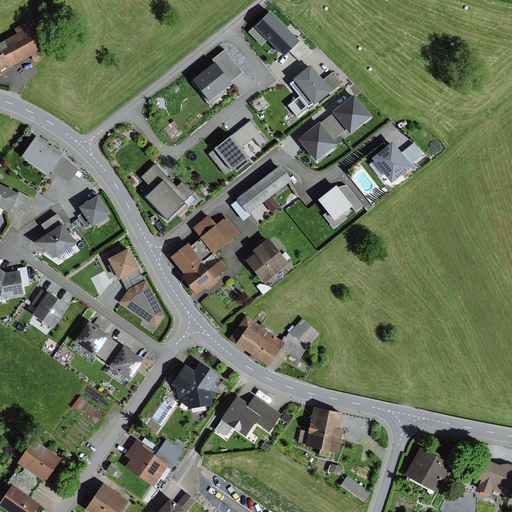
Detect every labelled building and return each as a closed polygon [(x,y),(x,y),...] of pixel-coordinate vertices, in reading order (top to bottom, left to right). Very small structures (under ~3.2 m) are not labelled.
[(297,39),(270,11),(248,33),(262,46),(268,40),(285,57),(290,52),(299,61),(313,51),(298,37),(297,39)] [(45,12),(36,19),(41,26),(51,19),(45,12)] [(35,32),(28,21),(15,29),(17,33),(0,43),(0,73),(38,50),(29,35),(35,32)] [(243,72),(225,50),(213,60),(214,62),(192,80),(210,102),(233,84),(231,82),(243,72)] [(323,81),(311,65),(293,79),(294,80),(289,84),(308,108),(314,104),(315,105),(342,84),(333,73),(323,81)] [(373,117),(355,95),(299,140),(317,162),(338,145),(334,140),(347,131),(350,135),(373,117)] [(260,148),(267,143),(250,120),(208,153),(225,175),(248,157),(241,148),(253,139),(260,148)] [(340,143),(350,135),(346,131),(337,140),(340,143)] [(36,137),(22,157),(49,175),(51,171),(69,183),(79,170),(67,159),(62,156),(63,155),(36,137)] [(402,153),(393,141),(372,159),(392,184),(413,167),(411,165),(423,155),(413,143),(402,153)] [(177,187),(156,164),(142,178),(154,191),(147,198),(167,220),(186,203),(184,201),(193,193),(182,181),(177,187)] [(293,180),(281,165),(236,199),(248,214),(264,202),(272,213),(280,207),(272,196),(293,180)] [(337,183),(318,197),(329,212),(324,216),(335,230),(364,209),(346,185),(341,189),(337,183)] [(0,184),(0,208),(10,214),(20,194),(0,184)] [(24,194),(16,208),(27,214),(35,199),(24,194)] [(98,195),(79,207),(82,213),(77,216),(86,229),(91,225),(92,226),(111,214),(98,195)] [(64,224),(58,214),(41,225),(47,234),(34,243),(57,258),(77,244),(64,224)] [(209,215),(193,228),(201,238),(213,254),(214,254),(240,234),(226,217),(217,225),(209,215)] [(188,243),(171,257),(185,275),(182,277),(196,295),(207,287),(209,290),(219,282),(216,278),(225,271),(226,267),(221,260),(209,269),(203,262),(213,254),(201,238),(191,247),(188,243)] [(255,253),(246,261),(265,284),(289,264),(268,238),(253,251),(255,253)] [(140,269),(129,248),(108,259),(119,280),(126,276),(139,270),(140,269)] [(18,271),(6,273),(0,268),(0,296),(10,299),(24,296),(22,282),(29,281),(26,267),(17,269),(18,271)] [(144,280),(139,270),(126,276),(132,288),(144,280)] [(165,317),(145,280),(144,280),(132,288),(129,289),(119,302),(122,304),(156,328),(165,317)] [(37,308),(32,315),(53,329),(69,307),(48,292),(47,294),(41,290),(31,304),(37,308)] [(247,318),(231,339),(268,365),(280,348),(283,343),(247,318)] [(318,334),(303,320),(290,333),(283,343),(280,348),(299,359),(308,345),(318,334)] [(89,321),(75,342),(95,356),(96,355),(109,337),(110,336),(89,321)] [(96,355),(111,365),(123,347),(109,337),(96,355)] [(111,365),(110,366),(130,381),(145,360),(124,346),(123,347),(111,365)] [(216,383),(220,377),(200,363),(194,372),(186,366),(172,385),(176,388),(178,400),(189,409),(213,405),(212,400),(217,392),(216,383)] [(282,413),(255,395),(250,402),(244,398),(239,394),(215,429),(227,437),(234,425),(247,434),(257,420),(271,430),(282,413)] [(83,398),(80,396),(72,407),(75,409),(83,398)] [(314,407),(305,446),(339,454),(344,431),(340,430),(343,413),(314,407)] [(166,439),(155,455),(169,465),(167,468),(171,470),(184,451),(166,439)] [(33,440),(17,464),(20,465),(43,481),(46,483),(62,459),(33,440)] [(129,460),(124,467),(154,488),(167,468),(169,465),(155,455),(149,452),(151,449),(136,440),(124,457),(129,460)] [(214,447),(208,444),(205,449),(211,453),(214,447)] [(405,476),(437,493),(453,465),(421,448),(405,476)] [(511,465),(508,464),(499,465),(486,460),(478,479),(482,481),(478,490),(490,495),(492,490),(504,494),(502,500),(511,503),(511,465)] [(12,486),(31,499),(38,489),(43,481),(20,465),(7,484),(11,487),(12,486)] [(353,477),(345,489),(365,502),(373,490),(353,477)] [(103,484),(86,510),(88,511),(121,511),(129,502),(103,484)] [(11,487),(0,503),(0,506),(8,511),(35,511),(40,505),(31,499),(12,486),(11,487)] [(169,498),(157,511),(184,511),(194,500),(186,493),(177,504),(169,498)]
